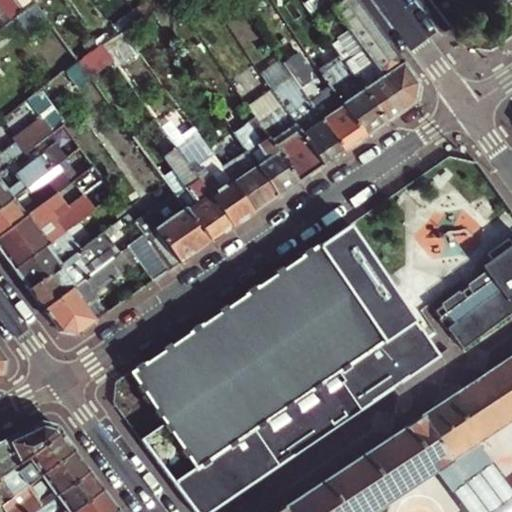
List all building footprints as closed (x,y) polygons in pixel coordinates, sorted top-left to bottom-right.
[(33,0),(0,0),(0,28),(36,2),(33,0)] [(145,0),(133,9),(140,18),(152,10),(161,3),(158,0),(145,0)] [(177,0),(165,0),(161,3),(167,12),(180,4),(177,0)] [(340,55),(385,122),(415,102),(417,83),(356,0),(344,0),(334,8),(352,34),(335,47),(340,55)] [(133,9),(113,23),(113,24),(120,33),(125,29),(140,18),(133,9)] [(93,38),(100,47),(120,33),(113,24),(93,38)] [(364,137),(330,85),(319,92),(310,79),(314,76),(297,50),(282,60),(298,84),(343,151),(364,137)] [(364,137),(385,122),(340,55),(329,63),(334,71),(325,77),(330,85),(364,137)] [(151,70),(140,56),(118,72),(129,87),(151,70)] [(80,62),(68,71),(80,87),(92,79),(80,62)] [(343,151),(298,84),(294,86),(299,93),(293,97),(297,103),(303,113),(293,120),(323,165),(343,151)] [(279,98),(254,116),(298,182),(323,165),(293,120),(287,110),(279,98)] [(303,113),(297,103),(287,110),(293,120),(303,113)] [(0,171),(8,166),(15,161),(52,133),(39,116),(12,137),(14,140),(0,150),(0,171)] [(298,182),(254,116),(232,131),(246,150),(277,196),(298,182)] [(151,117),(131,132),(154,164),(169,153),(175,149),(151,117)] [(15,175),(8,166),(0,171),(0,206),(27,187),(56,165),(66,157),(57,144),(21,170),(15,175)] [(177,153),(178,154),(184,163),(192,157),(185,147),(177,153)] [(175,149),(169,153),(172,158),(178,154),(177,153),(175,149)] [(277,196),(246,150),(221,168),(253,213),(277,196)] [(172,158),(157,168),(180,199),(200,184),(184,163),(178,154),(172,158)] [(184,163),(200,184),(232,227),(253,213),(221,168),(213,158),(200,167),(192,157),(184,163)] [(21,170),(15,161),(8,166),(15,175),(21,170)] [(56,165),(27,187),(31,193),(61,172),(56,165)] [(27,214),(0,234),(0,251),(13,269),(68,228),(113,194),(93,166),(69,183),(59,191),(70,205),(55,216),(52,222),(48,217),(36,226),(27,214)] [(211,242),(180,199),(157,168),(115,197),(120,203),(128,215),(132,220),(142,235),(168,271),(211,242)] [(27,187),(0,206),(0,234),(27,214),(59,191),(69,183),(61,172),(31,193),(27,187)] [(200,184),(180,199),(211,242),(232,227),(200,184)] [(68,228),(74,237),(120,203),(115,197),(113,194),(68,228)] [(128,215),(103,233),(107,238),(132,220),(128,215)] [(352,222),(131,372),(166,424),(142,441),(195,511),(207,511),(439,353),(352,222)] [(68,228),(13,269),(28,289),(78,252),(69,241),(74,237),(68,228)] [(78,252),(28,289),(43,309),(108,261),(109,260),(104,254),(113,247),(107,238),(103,233),(78,252)] [(128,246),(153,281),(168,271),(142,235),(128,246)] [(489,274),(437,313),(464,349),(511,314),(511,244),(510,240),(488,256),(493,261),(484,268),(489,274)] [(108,261),(43,309),(60,331),(75,334),(98,318),(87,303),(88,295),(117,274),(108,261)] [(511,511),(511,356),(275,511),(511,511)] [(40,422),(0,441),(0,475),(60,433),(55,426),(40,422)] [(60,433),(0,475),(0,502),(1,505),(24,488),(73,452),(60,433)] [(73,452),(24,488),(29,494),(4,511),(32,511),(88,471),(73,452)] [(70,511),(102,489),(88,471),(32,511),(70,511)] [(112,511),(117,509),(102,489),(70,511),(112,511)]
